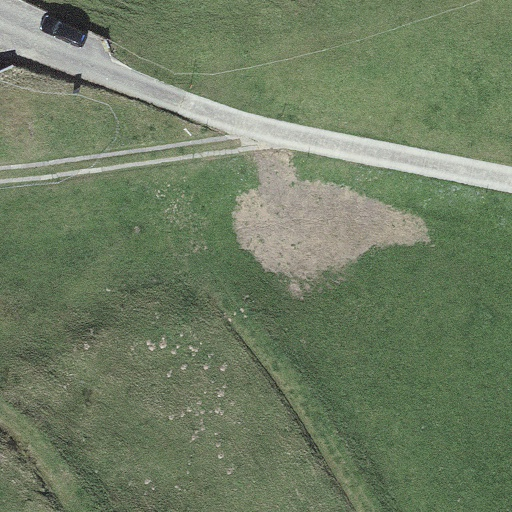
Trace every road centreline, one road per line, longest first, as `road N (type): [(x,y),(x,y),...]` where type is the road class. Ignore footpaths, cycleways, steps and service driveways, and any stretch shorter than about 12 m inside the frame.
road 1 (track): [(0,31),(265,142),(511,187)]
road 2 (track): [(265,142),(203,164),(0,185)]
